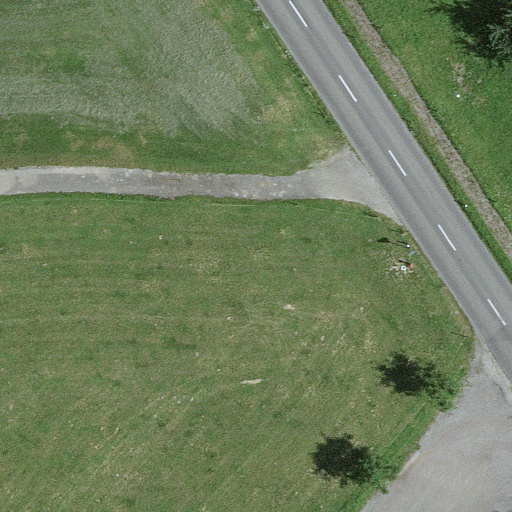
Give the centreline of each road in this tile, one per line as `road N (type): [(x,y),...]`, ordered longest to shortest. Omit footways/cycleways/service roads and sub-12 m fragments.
road 1 (tertiary): [(284,0),(511,342)]
road 2 (track): [(0,184),(289,185),(401,175)]
